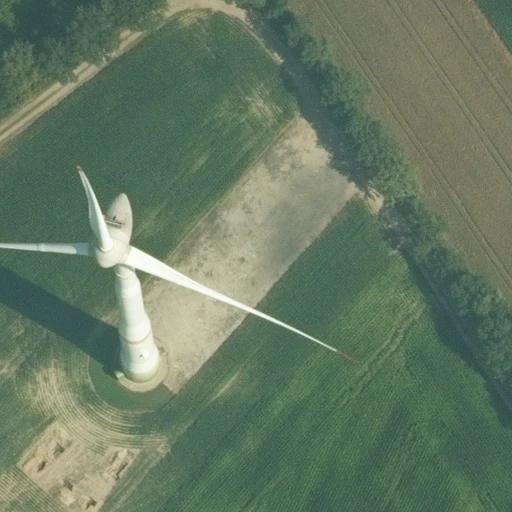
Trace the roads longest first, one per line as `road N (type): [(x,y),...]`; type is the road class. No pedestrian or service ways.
road 1 (track): [(511,383),(245,0)]
road 2 (track): [(180,0),(0,135)]
